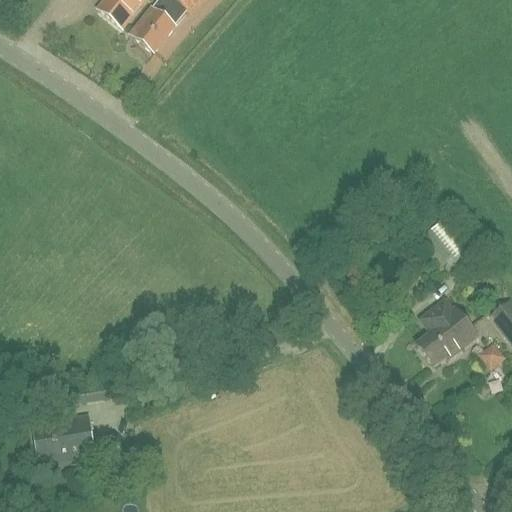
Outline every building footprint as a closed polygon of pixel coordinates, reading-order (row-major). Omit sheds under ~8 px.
[(121,32),(145,0),(105,0),(107,1),(97,13),(121,32)] [(204,0),(159,0),(151,11),(150,11),(129,37),(153,57),(175,30),(162,20),(175,4),(189,17),(204,0)] [(447,267),(464,251),(435,222),(419,238),(447,267)] [(511,309),(509,306),(490,321),(511,349),(511,309)] [(431,338),(416,350),(432,372),(445,363),(447,366),(477,344),(455,315),(453,316),(446,307),(421,325),(431,338)] [(474,339),(490,329),(482,317),(467,328),(474,339)] [(491,345),(474,357),(486,373),(502,361),(491,345)] [(26,399),(0,405),(0,424),(30,417),(26,399)] [(88,420),(31,428),(38,474),(95,466),(88,420)]
